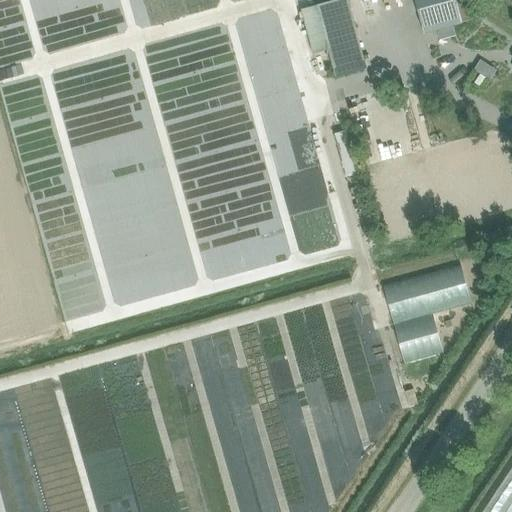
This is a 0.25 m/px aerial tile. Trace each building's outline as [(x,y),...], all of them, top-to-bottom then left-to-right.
[(332,65),(358,58),(364,56),(348,0),(338,0),(302,10),(309,33),(322,30),(332,65)] [(414,0),(423,34),(461,24),(455,0),(414,0)] [(479,87),(485,79),(479,75),(474,83),(479,87)] [(461,267),(382,281),(389,317),(467,303),(461,267)] [(392,323),(398,347),(436,338),(431,314),(392,323)]
